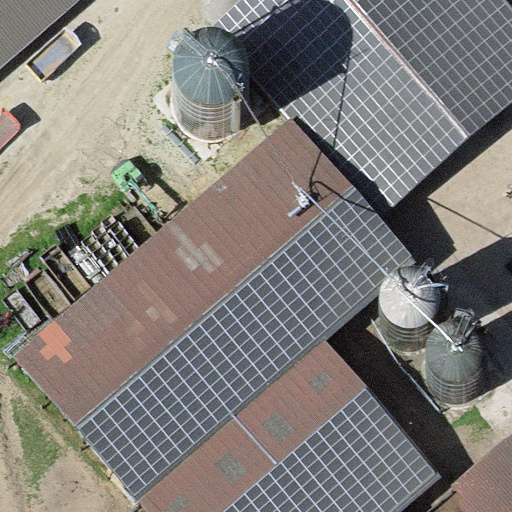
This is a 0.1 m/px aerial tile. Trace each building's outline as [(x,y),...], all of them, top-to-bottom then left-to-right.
[(0,0),(0,64),(74,0),(0,0)] [(511,9),(504,0),(270,0),(231,33),(390,222),(511,120),(511,9)] [(373,234),(286,132),(17,362),(145,507),(328,343),(375,307),(373,234)] [(328,343),(145,507),(149,511),(419,511),(454,482),(328,343)] [(511,511),(511,445),(448,504),(456,511),(511,511)]
